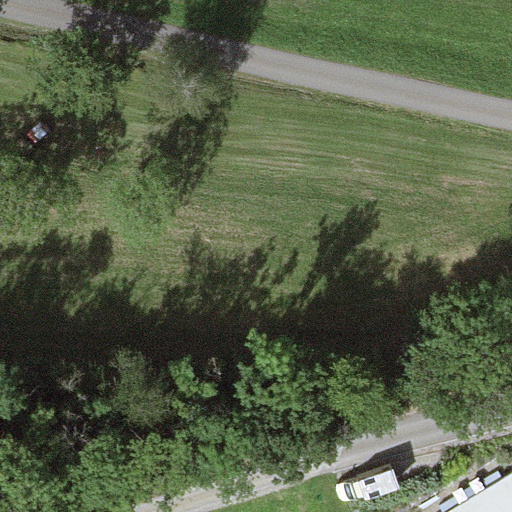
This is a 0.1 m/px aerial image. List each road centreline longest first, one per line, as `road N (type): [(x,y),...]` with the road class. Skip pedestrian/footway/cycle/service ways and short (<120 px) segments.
road 1 (residential): [(511,119),(0,9)]
road 2 (residential): [(511,407),(195,493)]
